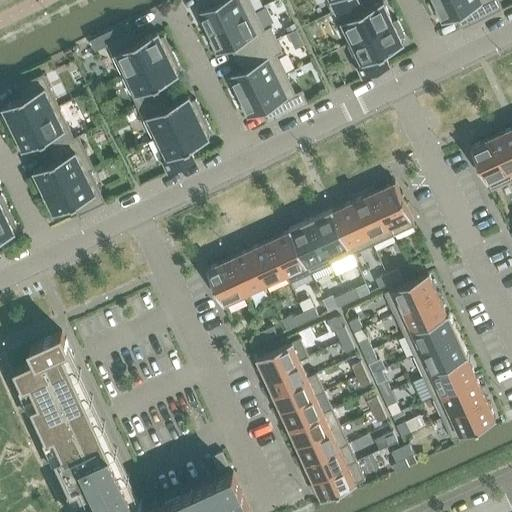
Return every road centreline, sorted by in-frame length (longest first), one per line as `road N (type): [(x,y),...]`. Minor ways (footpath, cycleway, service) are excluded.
road 1 (residential): [(279,508),(141,211)]
road 2 (residential): [(511,335),(398,88)]
road 3 (residential): [(243,160),(398,88)]
road 4 (residential): [(174,15),(243,160)]
road 5 (residential): [(0,146),(52,256)]
